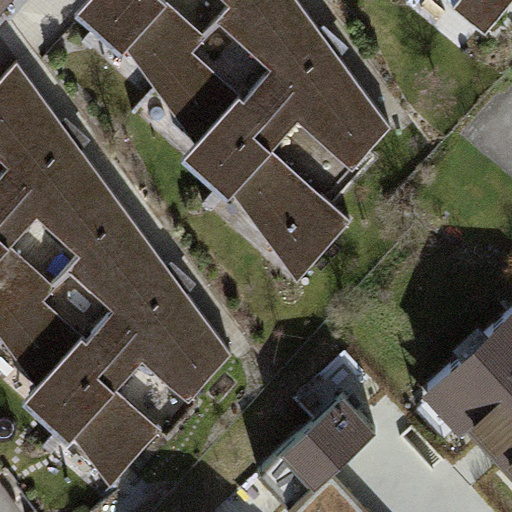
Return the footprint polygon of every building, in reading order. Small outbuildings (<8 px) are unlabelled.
[(0,0),(0,20),(17,0),(0,0)] [(391,132),(294,0),(92,0),(75,18),(122,61),(130,52),(201,146),(186,162),(230,202),(236,194),(297,288),(349,224),(331,207),(391,132)] [(511,15),(511,0),(440,0),(494,40),(511,15)] [(229,355),(18,65),(0,84),(0,339),(36,389),(24,406),(69,443),(73,438),(109,487),(229,355)] [(511,299),(424,377),(511,473),(511,299)] [(290,505),(380,420),(336,373),(245,458),(290,505)]
